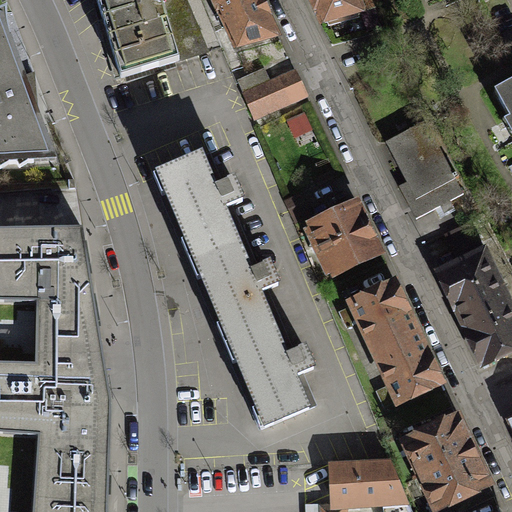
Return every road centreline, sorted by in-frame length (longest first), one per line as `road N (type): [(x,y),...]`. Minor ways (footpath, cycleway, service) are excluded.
road 1 (residential): [(511,489),(285,0)]
road 2 (residential): [(35,0),(123,225),(150,384),(152,511)]
